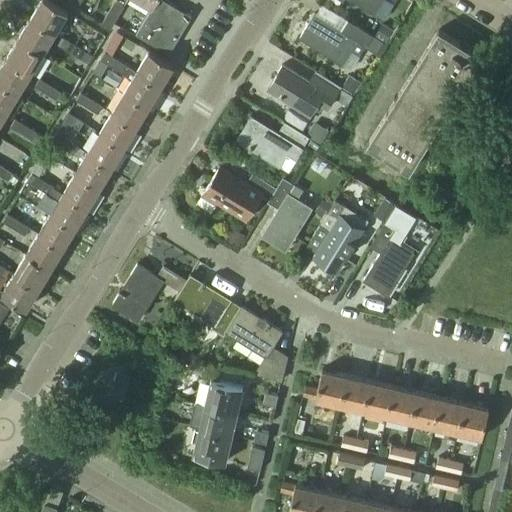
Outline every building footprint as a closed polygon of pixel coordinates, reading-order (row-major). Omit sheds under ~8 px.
[(40,0),(30,18),(55,32),(67,12),(48,0),(40,0)] [(107,11),(116,16),(123,5),(114,0),(107,11)] [(136,33),(168,52),(190,16),(164,0),(155,0),(151,6),(136,33)] [(353,0),(373,12),(380,0),(353,0)] [(101,22),(109,27),(116,16),(107,11),(101,22)] [(299,37),(342,63),(350,49),(359,55),(364,46),(375,52),(382,41),(348,20),(341,30),(314,13),(299,37)] [(18,38),(42,52),(55,32),(30,18),(18,38)] [(366,144),(409,170),(480,55),(438,29),(366,144)] [(59,45),(71,52),(75,44),(64,37),(59,45)] [(6,58),(30,73),(42,52),(18,38),(6,58)] [(71,52),(82,58),(86,51),(75,44),(71,52)] [(136,71),(160,85),(173,65),(149,50),(136,71)] [(100,59),(111,66),(116,58),(105,51),(100,59)] [(0,67),(0,81),(18,93),(30,73),(6,58),(0,67)] [(111,66),(122,72),(127,65),(116,58),(111,66)] [(268,88),(310,114),(318,101),(327,106),(340,86),(316,71),(310,81),(282,64),(268,88)] [(499,76),(506,80),(511,70),(505,66),(499,76)] [(124,91),(148,106),(160,85),(136,71),(124,91)] [(35,85),(46,92),(51,84),(40,78),(35,85)] [(0,109),(6,113),(18,93),(0,81),(0,109)] [(46,92),(57,99),(62,91),(51,84),(46,92)] [(112,111),(136,126),(148,106),(124,91),(112,111)] [(76,99),(87,106),(91,98),(80,92),(76,99)] [(87,106),(98,113),(103,105),(91,98),(87,106)] [(99,131),(124,146),(136,126),(112,111),(99,131)] [(236,139),(279,165),(287,152),(296,157),(308,136),(284,122),(278,132),(251,115),(236,139)] [(11,126),(22,132),(26,125),(15,118),(11,126)] [(22,132),(33,139),(37,132),(26,125),(22,132)] [(87,151),(111,166),(124,146),(99,131),(87,151)] [(51,140),(62,146),(67,139),(56,132),(51,140)] [(62,146),(74,153),(78,146),(67,139),(62,146)] [(75,172),(99,186),(111,166),(87,151),(75,172)] [(0,168),(0,174),(8,179),(13,172),(2,165),(0,168)] [(261,193),(269,198),(276,187),(253,173),(246,183),(219,166),(202,194),(216,204),(219,199),(247,216),(261,193)] [(27,180),(38,187),(43,179),(32,172),(27,180)] [(63,192),(87,207),(99,186),(75,172),(63,192)] [(261,234),(285,249),(312,207),(298,198),(303,190),(283,177),(276,187),(269,198),(268,201),(278,207),(261,234)] [(38,187),(49,193),(54,186),(43,179),(38,187)] [(50,212),(75,227),(87,207),(63,192),(50,212)] [(330,229),(313,256),(337,271),(363,228),(368,220),(345,206),(346,205),(335,199),(320,222),(330,229)] [(38,232),(63,247),(75,227),(50,212),(38,232)] [(3,220),(14,227),(18,220),(7,213),(3,220)] [(14,227),(25,234),(29,226),(18,220),(14,227)] [(364,279),(387,294),(414,251),(398,242),(403,233),(385,222),(370,246),(380,252),(364,279)] [(26,252),(50,267),(63,247),(38,232),(26,252)] [(14,273),(38,287),(50,267),(26,252),(14,273)] [(180,290),(186,279),(163,264),(157,275),(137,262),(112,303),(138,319),(163,279),(180,290)] [(1,293),(25,308),(38,287),(14,273),(1,293)] [(238,310),(240,306),(230,300),(231,299),(190,273),(186,279),(180,290),(174,299),(214,324),(212,327),(223,334),(225,331),(238,311),(238,310)] [(0,316),(2,318),(8,307),(0,301),(0,316)] [(269,377),(281,380),(287,355),(272,346),(282,330),(241,305),(240,306),(238,310),(238,311),(225,331),(265,356),(254,373),(269,377)] [(303,394),(339,403),(346,374),(322,368),(317,388),(305,385),(303,394)] [(339,403),(363,408),(370,379),(346,374),(339,403)] [(204,405),(236,412),(243,386),(211,378),(204,405)] [(363,408),(386,414),(393,385),(370,379),(363,408)] [(386,414),(410,419),(417,390),(393,385),(386,414)] [(410,419),(434,425),(440,396),(417,390),(410,419)] [(263,402),(275,405),(278,394),(266,391),(263,402)] [(434,425),(457,430),(464,401),(440,396),(434,425)] [(457,430),(481,436),(488,407),(464,401),(457,430)] [(190,424),(199,426),(231,434),(236,412),(204,405),(195,403),(190,424)] [(192,453),(225,461),(231,436),(231,434),(199,426),(192,453)] [(254,440),(266,443),(269,432),(257,429),(254,440)] [(341,444),(353,447),(356,438),(343,435),(341,444)] [(353,447),(366,450),(368,440),(356,438),(353,447)] [(507,464),(511,441),(511,440),(504,439),(499,462),(507,464)] [(248,466),(260,469),(265,448),(253,446),(248,466)] [(388,455),(401,458),(403,448),(390,446),(388,455)] [(401,458),(413,461),(416,451),(403,448),(401,458)] [(337,462),(349,465),(352,455),(339,452),(337,462)] [(349,465),(362,468),(364,458),(352,455),(349,465)] [(435,466),(448,469),(450,459),(438,456),(435,466)] [(448,469),(460,472),(463,462),(450,459),(448,469)] [(501,487),(507,464),(499,462),(494,485),(501,487)] [(384,473),(397,476),(399,466),(386,463),(384,473)] [(397,476),(409,479),(411,469),(399,466),(397,476)] [(431,484),(444,487),(446,477),(434,474),(431,484)] [(444,487),(456,489),(459,480),(446,477),(444,487)] [(288,511),(289,511),(313,511),(319,488),(283,480),(280,490),(293,493),(288,511)] [(496,510),(501,487),(494,485),(488,509),(496,510)] [(313,511),(338,511),(343,494),(319,488),(313,511)] [(338,511),(363,511),(366,500),(343,494),(338,511)] [(363,511),(388,511),(390,505),(366,500),(363,511)] [(40,511),(54,511),(57,507),(44,502),(40,511)]
